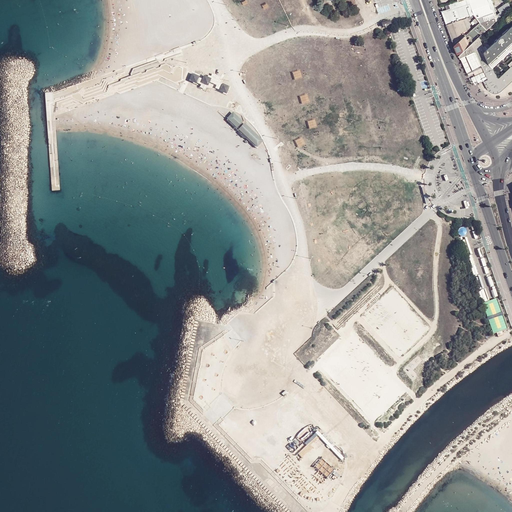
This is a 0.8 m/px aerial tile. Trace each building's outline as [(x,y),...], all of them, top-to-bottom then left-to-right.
[(484,27),(487,30),(497,21),(495,18),(488,0),(464,0),(452,5),(454,10),(458,21),(459,21),(465,19),(474,16),(480,23),(484,27)] [(488,0),(495,18),(497,18),(496,15),(497,14),(491,0),(488,0)] [(502,14),(503,15),(511,7),(508,2),(499,9),(502,14)] [(447,24),(448,24),(458,21),(454,10),(444,13),(447,24)] [(470,30),(465,19),(459,21),(464,34),(466,33),(470,30)] [(450,30),(455,44),(465,35),(464,34),(459,21),(458,21),(448,24),(450,30)] [(475,35),(484,27),(480,23),(471,31),(475,35)] [(489,48),(485,51),(491,65),(509,49),(511,46),(511,26),(504,35),(502,33),(501,34),(503,36),(500,38),(498,36),(498,37),(499,39),(491,46),(489,44),(489,43),(487,44),(486,45),(487,46),(489,48)] [(458,53),(459,55),(479,37),(487,30),(484,27),(475,35),(471,31),(470,32),(468,33),(468,34),(455,46),(457,50),(458,53)] [(455,44),(455,46),(468,34),(468,33),(470,32),(470,30),(466,33),(465,35),(455,44)] [(476,48),(487,72),(493,69),(491,65),(485,51),(479,37),(459,55),(460,56),(460,55),(476,48)] [(482,66),(486,76),(488,76),(487,72),(476,48),(460,55),(460,56),(460,58),(461,58),(466,55),(475,51),(476,52),(482,66)] [(475,51),(466,55),(473,70),(482,66),(476,52),(475,51)] [(473,70),(466,55),(461,58),(467,72),(473,70)] [(505,83),(511,76),(511,69),(511,68),(500,78),(505,83)] [(487,72),(488,76),(491,83),(492,84),(494,85),(498,78),(497,77),(493,69),(487,72)] [(212,78),(205,75),(204,78),(193,74),(189,82),(207,89),(212,78)] [(222,84),(219,83),(220,77),(213,75),(211,83),(217,85),(216,89),(220,91),(222,84)] [(224,84),(220,91),(227,94),(231,87),(224,84)] [(243,122),(233,113),(227,119),(237,127),(243,122)] [(262,140),(245,123),(239,130),(257,148),(263,141),(262,140)]
